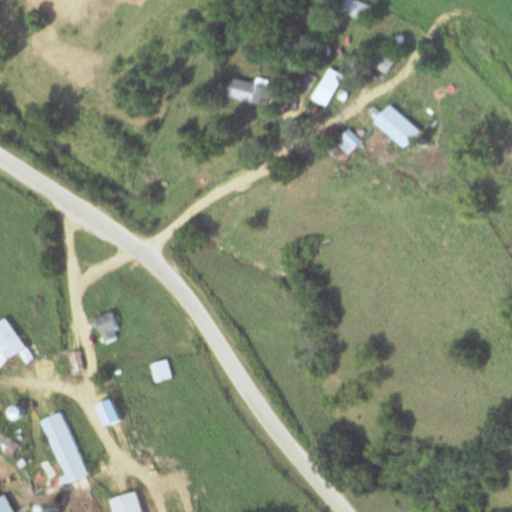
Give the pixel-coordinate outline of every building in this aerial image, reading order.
[(364,0),(352,0),(347,14),(372,24),(381,6),(364,0)] [(389,48),(377,65),(395,77),(407,60),(389,48)] [(318,96),(334,104),(348,75),(332,67),(318,96)] [(321,79),(313,95),(295,87),(303,71),(321,79)] [(267,83),(259,107),(236,100),(237,97),(225,93),(229,80),(246,85),(248,78),(267,83)] [(398,104),(390,116),(380,108),(374,114),(416,148),(430,130),(398,104)] [(356,130),(349,137),(362,149),(369,142),(356,130)] [(89,318),(97,342),(112,336),(110,329),(115,327),(110,310),(89,318)] [(111,343),(132,338),(126,312),(104,318),(111,343)] [(0,319),(0,357),(8,352),(17,365),(27,358),(0,319)] [(146,362),(149,380),(169,377),(166,358),(146,362)] [(182,378),(178,360),(158,364),(162,383),(182,378)] [(30,422),(57,482),(80,472),(54,411),(30,422)] [(95,476),(72,411),(47,420),(67,477),(64,478),(67,486),(95,476)] [(96,496),(100,511),(132,511),(126,489),(96,496)] [(119,500),(122,511),(156,511),(151,492),(119,500)] [(24,511),(14,495),(0,503),(0,511),(24,511)]
